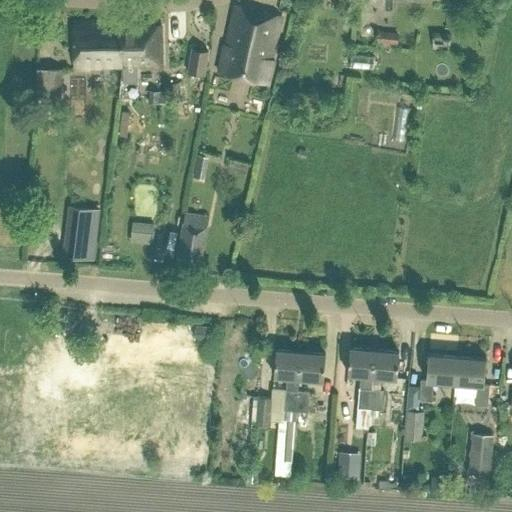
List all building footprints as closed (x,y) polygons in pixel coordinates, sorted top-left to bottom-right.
[(283,15),(236,3),(225,48),(224,48),(219,70),(269,83),(275,59),(272,58),(283,15)] [(122,25),(122,23),(101,23),(101,19),(75,20),(75,68),(90,68),(90,66),(100,66),(100,65),(123,64),(122,25)] [(123,23),(122,23),(122,25),(123,64),(124,64),(124,77),(139,77),(139,64),(148,64),(148,66),(163,66),(162,24),(123,25),(123,23)] [(375,69),(376,60),(356,58),(355,67),(375,69)] [(62,95),(62,67),(37,67),(37,95),(62,95)] [(70,219),(69,231),(97,234),(98,222),(70,219)] [(153,313),(128,314),(127,307),(96,308),(97,335),(153,332),(153,313)] [(173,335),(173,317),(155,316),(154,335),(173,335)] [(373,375),(375,348),(350,346),(348,372),(362,374),(359,406),(370,407),(372,387),(373,375)] [(298,388),(299,377),(301,350),(277,348),(275,374),(287,375),(285,408),(297,409),(298,388)] [(375,348),(373,375),(397,377),(400,350),(375,348)] [(326,352),(301,350),(299,377),(324,378),(326,352)] [(456,381),(458,355),(429,352),(427,378),(421,378),(420,398),(432,399),(432,398),(436,398),(436,392),(433,392),(434,379),(456,381)] [(487,357),(458,355),(456,381),(477,383),(476,403),(488,404),(490,383),(484,383),(487,357)] [(116,358),(78,361),(82,415),(96,414),(96,419),(120,417),(116,358)] [(23,372),(12,422),(23,424),(21,431),(41,435),(46,411),(52,412),(59,380),(23,372)] [(151,417),(146,440),(168,445),(171,433),(181,435),(194,381),(170,376),(168,383),(156,380),(148,416),(151,417)] [(372,387),(370,407),(382,408),(384,388),(372,387)] [(258,424),(260,396),(241,394),(241,403),(246,403),(244,423),(258,424)] [(260,396),(258,424),(271,425),(273,397),(260,396)] [(424,410),(407,409),(405,438),(422,439),(424,410)] [(296,458),(290,458),(289,420),(281,420),(283,475),(297,474),(296,458)] [(477,432),(476,461),(494,461),(495,432),(477,432)]
